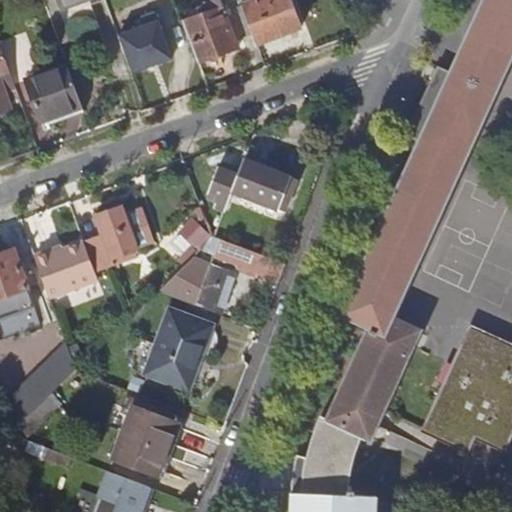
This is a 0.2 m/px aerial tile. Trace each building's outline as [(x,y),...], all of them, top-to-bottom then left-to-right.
[(55,0),(60,12),(95,0),(55,0)] [(289,0),(266,0),(243,8),(257,48),(301,31),(289,0)] [(319,423),(359,442),(369,446),(423,331),(402,322),(394,319),(436,220),(511,52),(511,0),(484,0),(452,71),(437,65),(406,135),(420,141),(343,315),(370,328),(319,423)] [(221,4),(207,9),(209,17),(224,11),(221,4)] [(238,50),(224,11),(209,17),(207,9),(198,12),(201,19),(184,25),(199,64),(238,50)] [(144,28),(118,37),(132,76),(172,61),(154,13),(140,18),(144,28)] [(0,79),(11,76),(2,52),(0,52),(0,113),(9,111),(0,84),(0,79)] [(43,125),(83,111),(67,68),(28,82),(43,125)] [(285,162),(267,155),(264,163),(250,157),(244,172),(224,165),(214,189),(224,193),(220,202),(230,206),(233,196),(289,216),(303,177),(283,169),(285,162)] [(102,238),(83,245),(94,275),(113,268),(139,258),(121,208),(95,217),(102,238)] [(194,256),(212,230),(192,216),(174,242),(194,256)] [(281,280),(287,265),(219,242),(214,258),(281,280)] [(94,275),(83,245),(50,257),(48,253),(34,258),(50,300),(96,283),(94,275)] [(12,255),(0,259),(0,302),(26,292),(12,255)] [(183,284),(176,302),(221,317),(227,300),(234,301),(236,293),(230,291),(235,276),(207,267),(199,289),(183,284)] [(144,374),(185,390),(210,327),(167,311),(144,374)] [(445,382),(424,429),(467,449),(474,434),(503,447),(511,427),(511,344),(470,326),(452,366),(464,372),(457,388),(445,382)] [(65,342),(4,403),(15,432),(51,396),(74,373),(76,371),(65,342)] [(176,424),(181,412),(135,396),(130,407),(176,424)] [(156,477),(176,424),(130,407),(111,461),(156,477)] [(359,442),(319,423),(306,462),(301,494),(291,494),(290,511),(377,511),(378,495),(348,495),(349,477),(353,460),(357,445),(359,442)] [(41,460),(49,464),(53,453),(44,450),(41,460)] [(49,464),(59,468),(63,457),(53,453),(49,464)] [(67,471),(72,460),(63,457),(59,468),(67,471)] [(139,511),(148,489),(110,474),(95,511),(139,511)]
